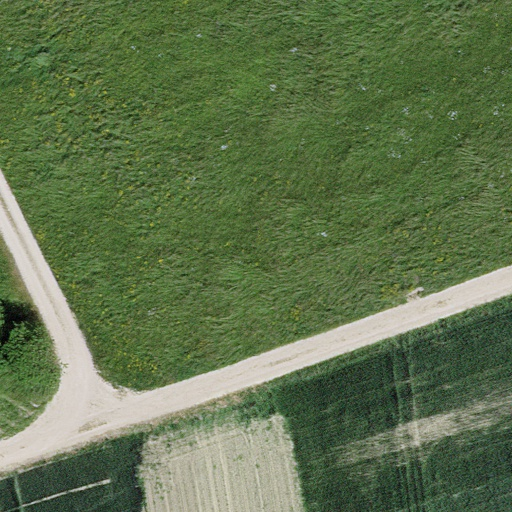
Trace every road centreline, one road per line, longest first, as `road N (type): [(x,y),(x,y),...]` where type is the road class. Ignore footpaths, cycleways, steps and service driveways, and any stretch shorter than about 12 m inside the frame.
road 1 (track): [(511,280),(0,458)]
road 2 (track): [(0,186),(105,421)]
